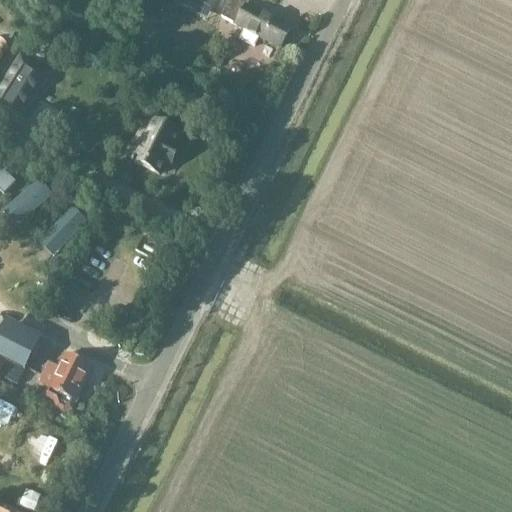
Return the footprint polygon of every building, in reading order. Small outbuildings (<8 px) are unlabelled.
[(168,0),(190,11),(196,0),(168,0)] [(242,0),(229,0),(220,18),(280,50),(290,31),(246,7),(248,3),(242,0)] [(18,55),(0,85),(0,112),(18,124),(49,74),(18,55)] [(152,124),(133,163),(158,176),(165,162),(170,165),(176,153),(171,150),(177,136),(152,124)] [(13,186),(0,173),(0,194),(2,196),(13,186)] [(51,199),(38,183),(0,214),(13,230),(51,199)] [(85,225),(70,211),(38,244),(52,258),(85,225)] [(25,373),(41,340),(4,322),(0,331),(0,374),(5,363),(25,373)] [(62,414),(70,412),(91,369),(63,355),(56,371),(46,366),(37,385),(46,390),(43,397),(52,402),(55,411),(62,414)] [(55,476),(43,472),(40,481),(52,485),(55,476)] [(34,488),(21,511),(41,511),(52,493),(41,486),(39,490),(34,488)]
